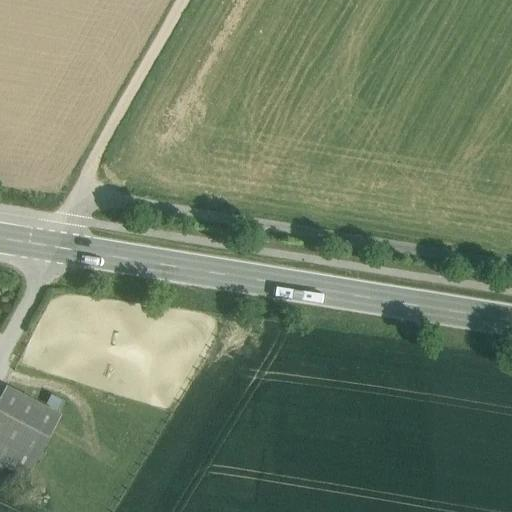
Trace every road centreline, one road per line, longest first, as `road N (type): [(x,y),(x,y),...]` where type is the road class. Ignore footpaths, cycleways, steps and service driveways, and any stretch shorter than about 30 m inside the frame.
road 1 (secondary): [(511,314),(0,230)]
road 2 (unclassified): [(66,214),(83,200),(133,194),(511,253)]
road 3 (track): [(181,0),(66,214)]
road 4 (track): [(0,349),(56,239)]
